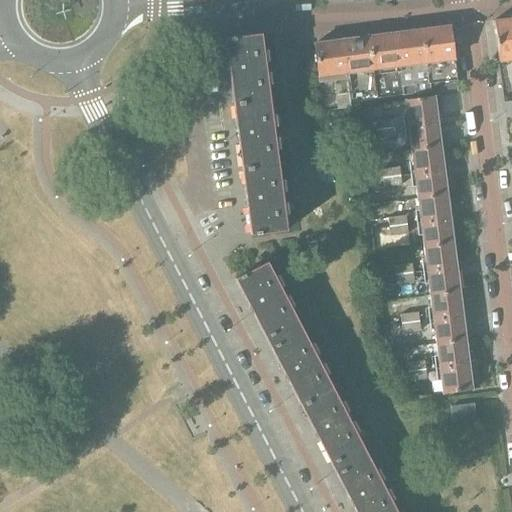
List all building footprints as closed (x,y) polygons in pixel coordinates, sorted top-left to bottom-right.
[(511,60),(511,18),(492,21),(498,62),(511,60)] [(429,91),(430,91),(447,89),(456,88),(448,26),(422,30),(429,91)] [(422,30),(395,33),(403,95),(429,91),(422,30)] [(395,33),(368,37),(376,98),(403,95),(395,33)] [(229,38),(224,38),(233,105),(269,100),(260,34),(235,37),(234,37),(229,37),(229,38)] [(376,98),(368,37),(342,40),(349,102),(350,102),(376,98)] [(342,40),(314,44),(319,81),(334,80),(338,110),(350,108),(350,102),(349,102),(342,40)] [(403,100),(403,101),(407,126),(437,122),(434,96),(403,100)] [(233,105),(241,170),(277,165),(269,100),(233,105)] [(511,101),(503,102),(505,114),(511,113),(511,101)] [(376,130),(394,127),(392,118),(375,121),(376,129),(376,130)] [(440,146),(437,122),(407,126),(410,150),(440,146)] [(395,136),(394,127),(376,130),(376,129),(358,132),(359,141),(395,136)] [(440,146),(410,150),(413,174),(444,170),(440,146)] [(277,165),(241,170),(250,235),(286,230),(277,165)] [(382,178),(400,176),(399,167),(381,169),(382,178)] [(447,194),(444,170),(413,174),(416,198),(447,194)] [(401,185),(400,176),(382,178),(383,187),(401,185)] [(416,198),(419,222),(450,219),(447,194),(416,198)] [(388,226),(406,224),(405,215),(387,217),(388,226)] [(450,219),(419,222),(422,247),(453,243),(450,219)] [(407,233),(406,224),(388,226),(389,236),(407,233)] [(456,267),(453,243),(422,247),(425,271),(456,267)] [(235,279),(264,336),(280,329),(286,339),(302,331),(273,275),(266,262),(243,274),(239,276),(239,277),(235,279)] [(393,266),(394,275),(412,273),(411,263),(393,266)] [(456,267),(425,271),(428,295),(459,291),(456,267)] [(413,282),(412,273),(394,275),(396,284),(386,285),(388,300),(397,299),(397,296),(401,296),(400,283),(413,282)] [(462,315),(459,291),(428,295),(432,319),(462,315)] [(399,314),(401,323),(418,321),(417,312),(399,314)] [(462,315),(432,319),(435,343),(465,340),(462,315)] [(420,330),(418,321),(401,323),(402,332),(420,330)] [(264,336),(297,399),(313,391),(318,401),(334,393),(302,331),(286,339),(280,329),(264,336)] [(468,364),(465,340),(435,343),(438,368),(468,364)] [(406,363),(407,372),(425,369),(423,360),(406,363)] [(468,364),(438,368),(441,394),(472,390),(468,364)] [(426,379),(425,369),(407,372),(408,381),(426,379)] [(297,399),(329,461),(344,453),(350,464),(367,455),(334,393),(318,401),(313,391),(297,399)] [(474,419),(474,413),(473,404),(450,406),(452,422),(474,419)] [(396,511),(368,457),(367,455),(350,464),(344,453),(329,461),(355,511),(396,511)]
